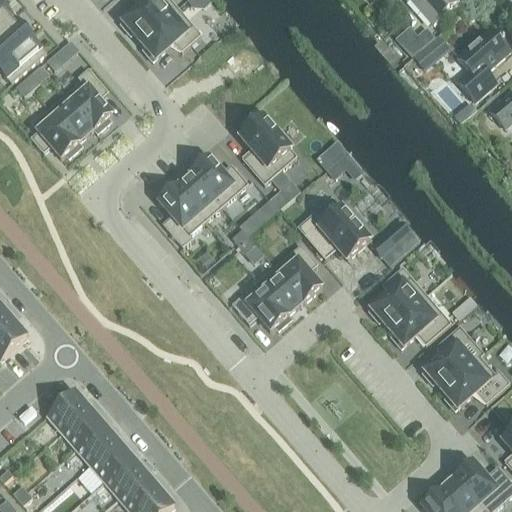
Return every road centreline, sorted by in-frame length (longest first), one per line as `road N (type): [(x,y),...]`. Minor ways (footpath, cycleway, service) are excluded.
road 1 (residential): [(63,0),(174,127),(100,197),(253,380)]
road 2 (residential): [(253,380),(334,306),(454,439),(373,511)]
road 3 (residential): [(0,275),(202,511)]
road 4 (residential): [(253,380),(368,511)]
